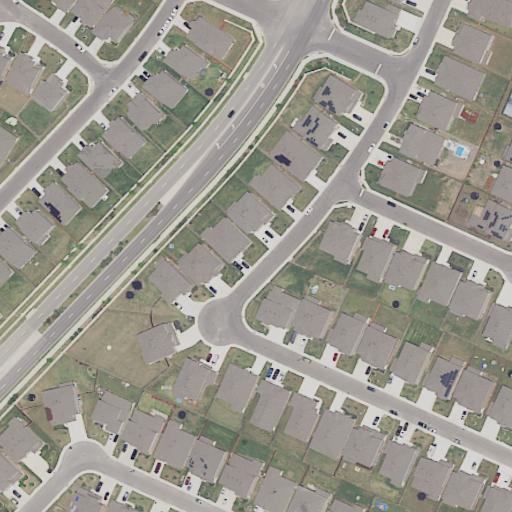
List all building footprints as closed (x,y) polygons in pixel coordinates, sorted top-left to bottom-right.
[(511,28),(511,27),(511,1),(508,0),(473,0),(467,16),(481,21),(482,17),(511,28)] [(355,22),(394,39),(398,29),(395,28),(401,14),(370,1),(365,11),(361,9),(355,22)] [(452,51),(487,66),(493,52),(489,50),(495,35),(464,22),(452,51)] [(486,73),(446,56),(434,83),(475,100),(486,73)] [(314,99),(348,119),(363,91),(333,74),(325,88),(321,86),(314,99)] [(459,119),(465,104),(430,90),(418,118),(449,131),(454,117),(459,119)] [(342,124),(312,104),(295,131),(325,150),(342,124)] [(435,166),(447,138),(413,123),(401,152),(435,166)] [(511,160),(511,145),(508,144),(503,156),(511,160)] [(428,170),(392,155),(380,184),(411,197),(418,181),(422,183),(428,170)] [(250,183),(282,210),(301,188),(274,164),(261,178),(257,175),(250,183)] [(511,201),(511,167),(506,165),(499,180),(495,178),(490,192),(511,201)] [(276,215),(250,190),(228,212),(254,237),(276,215)] [(510,241),(511,236),(511,208),(488,198),(476,228),(510,241)] [(213,230),(209,226),(201,236),(232,264),(253,242),(225,217),(213,230)] [(321,249),(350,262),(363,232),(334,219),(321,249)] [(396,247),(368,235),(362,249),(367,251),(359,269),(369,273),(367,278),(381,284),(396,247)] [(428,259),(399,249),(387,283),(400,288),(400,285),(417,291),(428,259)] [(151,278),(166,291),(161,296),(173,306),(194,283),(165,256),(156,266),(160,269),(151,278)] [(461,272),(433,261),(417,299),(429,304),(431,300),(447,307),(461,272)] [(493,291),(464,279),(450,312),(463,318),(465,314),(480,321),(493,291)] [(288,330),(301,298),(273,287),(260,319),(288,330)] [(294,327),(322,340),(335,311),(307,299),(294,327)] [(511,338),(511,307),(494,301),(489,315),(493,316),(486,335),(495,339),(493,345),(508,350),(511,338)] [(140,335),(146,350),(142,351),(148,365),(183,351),(171,322),(140,335)] [(213,385),(219,371),(191,359),(175,395),(187,400),(189,397),(200,401),(207,383),(213,385)] [(231,409),(243,414),(260,375),(232,363),(217,397),(234,404),(231,409)] [(274,432),(291,391),(263,379),(258,392),(263,395),(251,422),(274,432)] [(45,392),(53,425),(83,417),(75,384),(45,392)] [(511,426),(511,387),(505,385),(491,418),(511,426)] [(135,402),(106,390),(95,420),(110,427),(109,430),(122,436),(135,402)] [(285,433),(306,442),(323,403),(296,391),(291,405),(296,407),(285,433)] [(339,460),(355,419),(327,408),(311,448),(339,460)] [(167,418),(158,414),(157,417),(137,409),(124,442),(153,453),(167,418)] [(0,435),(0,442),(22,465),(44,444),(19,417),(0,435)] [(183,424),(172,419),(155,457),(183,469),(197,436),(181,429),(183,424)] [(345,457),(373,469),(387,437),(358,425),(345,457)] [(217,482),(229,450),(200,440),(189,472),(217,482)] [(24,473),(0,450),(0,493),(3,496),(24,473)] [(250,498),(264,465),(236,452),(221,486),(250,498)] [(281,475),(283,470),(271,465),(255,505),(272,511),(285,511),(298,482),(281,475)] [(290,511),(324,511),(331,498),(303,485),(290,511)] [(91,494),(103,499),(102,502),(107,505),(103,511),(69,511),(79,491),(84,494),(89,497),(91,494)] [(364,511),(366,511),(337,498),(330,511),(364,511)] [(108,511),(114,499),(125,504),(124,507),(129,509),(130,508),(133,509),(134,508),(142,511),(108,511)]
